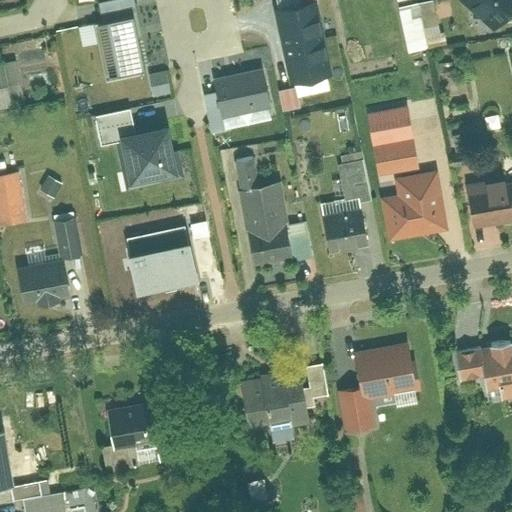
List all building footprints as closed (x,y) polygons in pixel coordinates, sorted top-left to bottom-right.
[(111,0),(90,4),(105,82),(146,74),(131,0),(111,0)] [(274,0),(277,13),(311,6),(318,5),(316,0),(274,0)] [(511,0),(466,0),(497,26),(511,8),(511,0)] [(277,13),(273,14),(288,85),(326,77),(311,6),(277,13)] [(223,126),(221,116),(267,107),(259,66),(213,76),(216,91),(203,93),(210,128),(223,126)] [(0,110),(15,108),(9,69),(0,70),(0,110)] [(298,108),(293,88),(276,92),(281,112),(298,108)] [(100,146),(114,143),(118,164),(124,190),(174,179),(164,130),(133,136),(128,111),(94,118),(100,146)] [(341,198),(317,203),(328,250),(366,241),(357,202),(374,198),(364,153),(333,160),(341,198)] [(400,196),(384,199),(390,239),(450,230),(440,166),(397,172),(400,196)] [(511,180),(464,188),(470,223),(511,216),(511,180)] [(283,183),(243,189),(255,264),(311,256),(305,220),(289,223),(283,183)] [(211,254),(202,217),(123,236),(136,295),(196,281),(191,258),(211,254)] [(63,263),(19,271),(25,305),(69,297),(63,263)] [(511,340),(452,351),(457,382),(482,377),(485,396),(511,391),(511,340)] [(419,384),(412,344),(355,354),(362,389),(343,393),(349,429),(378,424),(373,393),(419,384)] [(300,378),(249,387),(257,431),(308,422),(300,378)] [(165,405),(107,413),(111,440),(158,433),(162,461),(196,456),(193,427),(169,431),(165,405)] [(12,431),(0,432),(0,487),(9,486),(11,500),(24,499),(25,511),(69,511),(66,489),(48,491),(46,482),(31,484),(29,464),(16,465),(12,431)]
